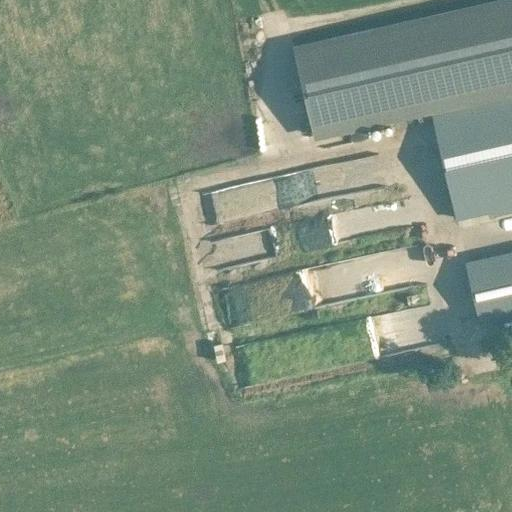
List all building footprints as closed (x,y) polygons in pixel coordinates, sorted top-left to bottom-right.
[(314,138),(433,111),(457,217),(511,204),(511,0),(483,0),(292,44),(314,138)] [(13,156),(0,157),(0,179),(16,177),(13,156)] [(309,186),(332,188),(333,175),(309,174),(309,186)] [(0,206),(0,226),(18,222),(14,203),(0,206)] [(481,325),(511,317),(511,250),(466,261),(481,325)] [(328,316),(414,292),(404,255),(368,265),(335,273),(337,278),(319,283),(328,316)]
